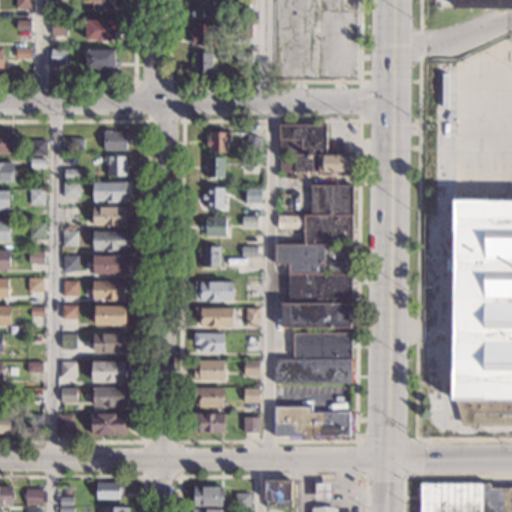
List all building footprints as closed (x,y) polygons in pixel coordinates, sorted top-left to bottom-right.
[(28,0),(28,8),(15,8),(15,0),(28,0)] [(110,0),(111,7),(89,8),(89,3),(81,3),(81,0),(110,0)] [(210,0),(210,18),(193,18),(193,0),(210,0)] [(511,0),(511,9),(452,9),(452,6),(452,0),(511,0)] [(65,36),(50,35),(50,20),(65,20),(65,36)] [(29,30),(16,30),(16,21),(29,22),(29,30)] [(112,38),(105,38),(105,42),(95,42),(95,39),(84,39),(85,21),(112,21),(112,38)] [(210,45),(189,45),(189,31),(192,31),(192,24),(210,24),(210,45)] [(250,38),(235,38),(236,24),(251,24),(250,38)] [(28,59),(14,59),(14,49),(28,49),(28,59)] [(64,65),(49,65),(49,49),(65,49),(64,65)] [(112,68),(103,68),(103,71),(94,71),(94,68),(84,68),(84,50),(112,50),(112,68)] [(250,62),(235,62),(235,52),(250,53),(250,62)] [(210,73),(190,73),(190,66),(193,66),(193,53),(209,53),(210,73)] [(433,131),(425,131),(425,123),(433,123),(433,131)] [(325,155),(354,155),(354,173),(336,173),(336,176),(318,176),(319,172),(309,172),(309,177),(300,177),(301,172),(278,171),(278,157),(290,157),(290,155),(279,155),(279,125),(326,126),(325,155)] [(111,132),(126,132),(126,150),(103,150),(103,132),(104,132),(104,130),(111,130),(111,132)] [(229,142),(226,142),(226,153),(209,153),(209,146),(206,146),(206,139),(209,139),(209,132),(229,132),(229,142)] [(14,155),(0,154),(0,134),(14,134),(14,155)] [(262,139),(257,154),(242,149),(248,134),(262,139)] [(83,149),(68,149),(68,139),(83,139),(83,149)] [(46,141),(46,156),(30,155),(30,140),(46,141)] [(126,170),(128,170),(128,176),(106,176),(107,165),(104,165),(104,157),(126,157),(126,170)] [(224,178),(206,178),(206,158),(224,158),(224,178)] [(45,170),(29,170),(29,159),(45,159),(45,170)] [(13,183),(0,183),(0,163),(13,163),(13,183)] [(79,180),(64,180),(64,170),(76,170),(79,170),(79,180)] [(131,201),(117,201),(117,203),(106,203),(106,201),(92,201),(92,183),(131,183),(131,201)] [(78,198),(62,197),(63,184),(78,184),(78,198)] [(352,240),(330,240),(330,244),(303,244),(303,229),(277,229),(277,215),(310,215),(310,186),(352,186),(352,240)] [(223,208),(205,208),(205,201),(202,201),(202,195),(206,195),(206,188),(223,188),(223,208)] [(261,189),(261,203),(244,203),(245,188),(261,189)] [(44,191),(44,205),(29,205),(29,190),(44,191)] [(8,210),(0,209),(0,191),(8,191),(8,210)] [(511,426),(462,426),(455,401),(452,401),(453,200),(511,200),(511,426)] [(131,217),(126,217),(126,224),(117,224),(117,228),(105,228),(105,225),(93,225),(93,207),(131,207),(131,217)] [(76,222),(63,222),(63,208),(76,208),(76,222)] [(225,235),(205,235),(205,230),(202,230),(202,224),(205,224),(205,217),(226,218),(225,235)] [(257,227),(241,227),(241,217),(257,217),(257,227)] [(9,241),(0,241),(0,221),(9,221),(9,241)] [(43,223),(43,238),(29,238),(29,223),(43,223)] [(130,250),(117,250),(117,252),(106,252),(106,250),(92,250),(93,231),(130,231),(130,250)] [(77,246),(62,246),(62,232),(77,232),(77,246)] [(351,272),(323,272),(323,274),(288,274),(288,264),(275,264),(276,245),(351,245),(351,272)] [(219,255),(221,255),(221,260),(219,260),(219,267),(202,267),(201,247),(219,247),(219,255)] [(257,247),(257,258),(241,257),(241,247),(257,247)] [(9,270),(0,270),(0,250),(9,251),(9,270)] [(44,253),(44,264),(28,263),(28,252),(44,253)] [(130,265),(126,265),(126,274),(116,274),(116,276),(105,276),(105,274),(92,274),(93,255),(130,255),(130,265)] [(77,272),(63,271),(63,257),(77,257),(77,272)] [(351,298),(316,298),(316,302),(288,302),(288,275),(351,275),(351,298)] [(8,297),(0,297),(0,278),(5,278),(8,278),(8,297)] [(42,293),(28,293),(28,278),(42,278),(42,293)] [(77,297),(62,297),(62,281),(77,281),(77,297)] [(130,301),(116,301),(116,302),(106,302),(106,301),(92,300),(92,281),(130,281),(130,301)] [(232,290),(235,290),(235,296),(232,296),(232,302),(227,302),(227,300),(218,300),(218,303),(208,303),(208,301),(195,301),(195,282),(232,282),(232,290)] [(259,298),(244,298),(244,283),(259,283),(259,298)] [(351,327),(281,327),(281,304),(351,304),(351,327)] [(76,319),(61,319),(61,305),(76,305),(76,319)] [(130,316),(126,316),(125,325),(94,325),(94,305),(130,305),(130,316)] [(10,326),(0,325),(0,306),(10,307),(10,326)] [(233,327),(219,327),(219,328),(208,328),(208,326),(200,326),(200,325),(198,325),(198,317),(194,317),(195,307),(233,307),(233,327)] [(44,308),(44,317),(30,317),(30,308),(44,308)] [(258,326),(245,325),(245,308),(259,308),(258,326)] [(319,333),(351,333),(351,358),(293,359),(293,334),(309,333),(309,328),(319,328),(319,333)] [(125,341),(130,341),(130,352),(92,352),(92,348),(86,348),(86,341),(93,341),(93,333),(125,333),(125,341)] [(224,353),(199,353),(199,344),(193,344),(194,333),(224,333),(224,353)] [(42,334),(42,345),(26,345),(26,334),(42,334)] [(76,335),(76,349),(60,349),(60,334),(76,335)] [(351,383),(274,383),(274,370),(277,360),(351,359),(351,383)] [(129,373),(125,373),(125,383),(91,382),(91,361),(129,362),(129,373)] [(223,380),(199,380),(199,379),(194,379),(194,368),(199,368),(199,361),(223,361),(223,380)] [(259,376),(243,375),(244,361),(259,362),(259,376)] [(42,363),(41,372),(26,372),(27,362),(42,363)] [(75,377),(60,377),(60,363),(75,363),(75,377)] [(130,388),(130,396),(125,396),(125,406),(93,406),(93,387),(130,388)] [(76,403),(60,403),(60,388),(76,388),(76,403)] [(223,408),(198,408),(198,399),(193,399),(193,388),(223,388),(223,408)] [(42,390),(42,397),(28,397),(28,389),(42,390)] [(258,390),(258,402),(244,403),(244,389),(258,390)] [(311,413),(349,412),(349,436),(274,436),(274,407),(311,407),(311,413)] [(126,423),(124,423),(124,435),(91,435),(91,413),(126,414),(126,423)] [(224,433),(193,433),(193,413),(224,414),(224,433)] [(9,434),(0,434),(0,415),(9,415),(9,434)] [(73,431),(57,431),(57,415),(58,415),(73,415),(73,431)] [(42,430),(27,430),(27,416),(42,416),(42,430)] [(259,433),(242,433),(242,418),(259,418),(259,433)] [(291,507),(264,507),(264,481),(291,481),(291,507)] [(123,492),(119,493),(119,499),(96,500),(96,483),(123,483),(123,492)] [(511,511),(419,511),(419,483),(487,483),(489,484),(489,488),(511,488),(511,511)] [(12,506),(0,506),(0,485),(11,485),(12,506)] [(331,500),(317,500),(316,485),(330,485),(331,500)] [(223,506),(193,507),(193,487),(223,487),(223,506)] [(42,505),(25,505),(25,489),(42,489),(42,505)] [(250,508),(235,508),(235,493),(250,493),(250,508)] [(72,506),(59,506),(59,497),(72,497),(72,506)]
